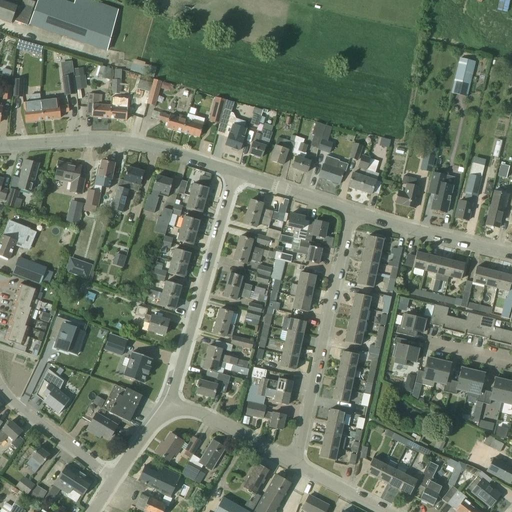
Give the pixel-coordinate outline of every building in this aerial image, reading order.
[(0,0),(0,18),(11,23),(18,0),(0,0)] [(29,0),(23,0),(15,21),(27,25),(35,2),(29,0)] [(75,0),(74,3),(64,0),(37,0),(29,25),(63,37),(63,36),(96,48),(107,50),(119,10),(103,5),(88,0),(75,0)] [(380,16),(382,0),(366,0),(364,13),(380,16)] [(511,0),(501,0),(499,10),(510,12),(511,0)] [(20,40),(17,49),(30,52),(32,43),(20,40)] [(460,58),(453,85),(469,89),(475,62),(460,58)] [(132,63),(130,70),(154,77),(156,68),(151,66),(151,68),(132,63)] [(113,79),(115,68),(100,65),(98,77),(113,79)] [(83,69),(74,70),(75,78),(84,76),(83,69)] [(76,95),(73,75),(62,77),(65,96),(76,95)] [(84,76),(75,78),(76,89),(86,88),(85,76),(84,76)] [(24,79),(14,79),(13,97),(23,97),(24,79)] [(114,80),(112,79),(112,94),(121,94),(122,80),(121,80),(114,80)] [(162,82),(154,80),(147,104),(155,106),(162,82)] [(13,86),(4,85),(2,100),(12,100),(13,86)] [(41,107),(41,101),(40,94),(29,95),(30,102),(24,103),(26,122),(43,120),(41,107)] [(92,117),(110,118),(111,106),(99,105),(99,101),(102,102),(103,95),(89,94),(87,115),(92,116),(92,117)] [(226,100),(215,97),(209,122),(220,124),(226,100)] [(58,99),(41,101),(41,107),(43,120),(61,118),(60,112),(69,111),(69,105),(59,106),(58,99)] [(111,100),(110,118),(127,119),(128,101),(111,100)] [(263,110),(254,107),(252,114),(253,114),(250,124),(257,127),(259,123),(263,124),(265,118),(261,116),(263,112),(267,114),(268,111),(263,109),(263,110)] [(224,109),(220,124),(232,128),(231,133),(230,133),(228,138),(225,146),(232,148),(231,149),(237,152),(238,150),(239,150),(246,129),(234,124),(236,118),(233,113),(224,109)] [(168,122),(166,127),(183,132),(186,120),(187,117),(180,115),(179,118),(170,115),(170,116),(160,113),(159,119),(168,122)] [(186,120),(183,132),(199,137),(205,119),(188,114),(187,117),(186,120)] [(312,135),(322,138),(326,126),(316,122),(312,135)] [(326,126),(322,138),(318,150),(329,154),(333,143),(327,141),(332,128),(326,126)] [(250,153),(255,155),(254,157),(260,159),(261,157),(262,157),(265,147),(267,148),(272,133),(271,132),(262,130),(261,134),(257,133),(254,142),(254,141),(250,153)] [(292,153),(296,137),(291,135),(290,141),(279,137),(271,160),(283,165),(288,152),(292,153)] [(296,137),(292,153),(297,155),(293,168),(307,173),(311,161),(304,159),(306,154),(305,153),(308,145),(303,143),(304,139),(296,137)] [(383,159),(386,146),(391,147),(392,139),(383,137),(381,144),(375,143),(372,157),(383,159)] [(499,138),(494,156),(500,157),(504,140),(499,138)] [(363,146),(353,143),(349,158),(358,161),(363,146)] [(432,152),(427,151),(426,154),(424,153),(420,170),(431,173),(435,156),(432,155),(432,152)] [(369,162),(370,158),(362,155),(357,168),(360,169),(359,174),(354,173),(349,187),(360,191),(370,162),(369,162)] [(337,169),(339,161),(326,156),(319,177),(332,181),(332,183),(332,184),(338,186),(339,185),(339,184),(340,184),(344,171),(337,169)] [(371,158),(370,158),(369,162),(370,162),(360,191),(372,195),(379,174),(375,173),(379,162),(370,159),(371,158)] [(39,163),(25,159),(18,186),(34,191),(36,183),(34,182),(39,163)] [(115,163),(101,160),(100,168),(98,168),(93,190),(88,189),(85,204),(86,205),(85,211),(95,213),(97,207),(98,207),(101,192),(104,177),(112,179),(115,163)] [(72,164),(60,161),(56,178),(75,182),(73,192),(82,194),(85,180),(79,178),(81,168),(71,166),(72,164)] [(484,165),(472,163),(465,194),(466,194),(464,201),(460,200),(455,217),(468,221),(473,204),(470,203),(471,196),(477,197),(479,186),(480,186),(484,165)] [(501,165),(498,176),(506,178),(509,167),(501,165)] [(144,172),(128,167),(124,180),(120,179),(111,209),(123,213),(129,189),(138,192),(144,172)] [(435,194),(432,209),(439,211),(439,213),(444,214),(445,212),(447,213),(453,186),(444,184),(446,176),(433,173),(428,193),(435,194)] [(173,180),(157,175),(151,195),(148,194),(143,210),(154,214),(159,198),(158,197),(159,195),(168,198),(173,180)] [(398,191),(395,203),(398,203),(403,204),(403,205),(415,208),(420,187),(415,186),(416,179),(404,176),(402,184),(407,185),(405,192),(398,191)] [(187,182),(182,181),(178,193),(184,195),(187,182)] [(194,184),(190,196),(206,200),(209,188),(194,184)] [(19,210),(22,200),(15,197),(17,191),(10,189),(5,205),(19,210)] [(509,195),(494,191),(486,225),(499,228),(504,209),(506,209),(509,195)] [(206,200),(190,196),(187,208),(202,212),(206,200)] [(250,200),(247,211),(271,218),(273,212),(273,211),(262,208),(264,204),(250,200)] [(71,201),(66,224),(79,227),(84,204),(71,201)] [(41,207),(37,214),(43,218),(47,211),(41,207)] [(165,235),(170,219),(171,214),(172,211),(163,208),(161,217),(158,216),(154,232),(165,235)] [(173,209),(172,211),(171,214),(180,217),(182,211),(173,209)] [(286,213),(278,210),(278,213),(276,219),(279,220),(283,221),(285,214),(286,213)] [(269,226),(271,219),(271,218),(247,211),(244,223),(257,227),(258,223),(269,226)] [(295,227),(293,237),(306,240),(310,221),(304,220),(305,217),(291,213),(288,226),(295,227)] [(181,228),(197,232),(200,220),(185,216),(181,228)] [(30,229),(9,221),(4,235),(3,235),(0,243),(0,255),(10,259),(17,241),(24,244),(30,229)] [(310,221),(306,240),(311,241),(312,235),(324,238),(328,224),(316,221),(315,223),(310,221)] [(193,245),(197,232),(181,228),(178,240),(193,245)] [(63,240),(69,242),(72,231),(66,229),(63,240)] [(266,236),(270,237),(270,238),(279,240),(281,232),(268,229),(266,236)] [(270,238),(270,237),(258,234),(256,243),(268,246),(270,238)] [(240,236),(237,248),(262,255),(264,250),(251,246),(253,240),(240,236)] [(368,236),(366,248),(381,252),(384,239),(368,236)] [(311,241),(306,240),(293,237),(292,237),(293,238),(290,248),(309,252),(307,261),(319,264),(322,249),(310,246),(311,244),(308,244),(309,241),(311,242),(311,241)] [(276,253),(275,259),(290,263),(292,256),(282,254),(283,248),(277,246),(276,253)] [(394,255),(395,255),(401,256),(402,248),(398,247),(397,249),(392,248),(390,254),(394,255)] [(260,263),(262,256),(262,255),(237,248),(233,260),(246,263),(248,260),(260,263)] [(379,263),(381,252),(366,248),(363,260),(379,263)] [(175,249),(172,261),(187,265),(191,253),(175,249)] [(269,251),(267,257),(275,259),(276,253),(269,251)] [(117,252),(113,265),(123,268),(127,255),(117,252)] [(413,268),(425,271),(429,255),(417,252),(413,268)] [(390,261),(389,266),(392,266),(395,267),(398,268),(401,256),(395,255),(394,255),(392,261),(390,261)] [(425,271),(437,274),(441,258),(429,255),(425,271)] [(46,268),(19,258),(13,273),(40,284),(46,268)] [(437,274),(449,276),(453,261),(441,258),(437,274)] [(376,275),(379,263),(363,260),(360,272),(376,275)] [(78,261),(74,275),(88,280),(92,266),(78,261)] [(187,265),(172,261),(168,273),(184,277),(187,265)] [(465,264),(453,261),(449,276),(461,280),(465,264)] [(259,265),(257,273),(270,277),(272,269),(272,268),(268,267),(259,265)] [(271,278),(275,279),(281,280),(284,268),(278,267),(274,266),(271,278)] [(395,280),(398,268),(395,267),(392,266),(390,276),(378,273),(377,276),(389,279),(389,278),(395,280)] [(485,285),(489,270),(477,267),(473,282),(485,285)] [(155,268),(153,274),(165,277),(167,271),(155,268)] [(485,285),(497,288),(501,273),(489,270),(485,285)] [(298,284),(314,288),(316,275),(301,272),(299,279),(298,284)] [(373,287),(376,275),(360,272),(358,284),(373,287)] [(227,284),(251,291),(252,286),(241,283),(243,276),(230,273),(227,284)] [(270,277),(258,273),(257,274),(255,281),(268,284),(270,277)] [(511,278),(511,275),(501,273),(497,288),(509,291),(511,278)] [(165,277),(153,274),(152,279),(164,282),(165,277)] [(392,292),(395,280),(389,278),(389,279),(387,291),(392,292)] [(281,280),(275,279),(272,291),(278,292),(281,280)] [(162,293),(178,297),(182,285),(166,280),(162,293)] [(17,293),(35,300),(35,299),(38,291),(41,292),(43,286),(31,281),(29,287),(20,284),(17,293)] [(466,308),(479,311),(480,305),(467,302),(472,282),(467,281),(460,306),(466,308)] [(251,291),(227,284),(223,296),(236,300),(239,301),(240,297),(248,299),(251,291)] [(298,284),(295,296),(311,299),(314,288),(298,284)] [(419,296),(420,291),(398,285),(397,291),(419,296)] [(157,292),(148,289),(146,296),(155,298),(157,292)] [(419,296),(431,299),(432,294),(426,292),(427,290),(421,289),(421,291),(420,291),(419,296)] [(97,294),(90,291),(87,299),(94,302),(97,294)] [(276,303),(278,292),(272,291),(269,301),(270,301),(268,308),(273,310),(275,302),(276,303)] [(35,300),(17,293),(13,303),(15,303),(34,309),(34,310),(35,310),(38,300),(35,299),(35,300)] [(178,297),(162,293),(159,306),(174,310),(178,297)] [(259,293),(257,300),(266,303),(268,295),(259,293)] [(353,306),(368,309),(371,297),(356,293),(353,306)] [(442,302),(444,297),(432,294),(431,299),(442,302)] [(308,312),(311,299),(295,296),(293,308),(308,312)] [(456,300),(444,297),(442,302),(454,305),(456,300)] [(390,304),(384,302),(382,313),(388,314),(390,304)] [(34,309),(15,303),(12,312),(31,318),(34,310),(34,309)] [(249,303),(248,310),(261,313),(263,314),(264,309),(262,309),(263,306),(249,303)] [(434,305),(426,303),(423,315),(431,317),(434,305)] [(447,331),(453,332),(456,318),(446,316),(448,308),(434,305),(430,324),(442,327),(441,329),(446,331),(447,331)] [(492,308),(480,305),(479,311),(490,314),(492,308)] [(148,308),(138,306),(135,314),(145,317),(144,322),(150,323),(148,330),(165,334),(169,320),(146,314),(148,308)] [(366,321),(368,309),(353,306),(350,318),(366,321)] [(217,321),(235,326),(238,315),(232,313),(220,309),(217,321)] [(259,320),(261,313),(248,310),(246,317),(259,320)] [(31,318),(12,312),(9,321),(11,322),(11,321),(28,327),(31,318)] [(49,322),(51,315),(49,315),(43,312),(41,319),(49,322)] [(266,313),(263,325),(270,327),(273,315),(266,313)] [(465,333),(477,336),(481,316),(468,313),(466,321),(456,318),(453,332),(459,334),(464,335),(465,333)] [(380,319),(379,325),(385,326),(387,316),(382,314),(380,319)] [(398,326),(396,333),(408,336),(414,337),(416,331),(423,333),(425,324),(424,324),(425,320),(414,317),(414,316),(406,314),(406,315),(403,315),(400,327),(398,326)] [(493,342),(499,343),(503,330),(493,327),(495,320),(481,316),(477,336),(488,339),(488,341),(493,342)] [(79,350),(81,343),(76,341),(79,332),(76,330),(78,325),(57,317),(52,330),(60,333),(54,348),(67,353),(68,351),(77,354),(79,350)] [(290,318),(288,330),(303,334),(306,322),(290,318)] [(363,333),(366,321),(350,318),(348,330),(363,333)] [(11,321),(11,322),(8,330),(27,337),(30,327),(28,327),(11,321)] [(235,326),(217,321),(213,333),(232,338),(230,344),(233,345),(254,351),(256,343),(254,342),(254,341),(232,335),(235,326)] [(263,325),(261,337),(267,338),(270,327),(263,325)] [(377,336),(383,338),(385,328),(379,326),(377,336)] [(27,337),(8,330),(5,340),(15,343),(13,348),(25,352),(30,338),(27,337)] [(303,334),(288,330),(285,342),(301,346),(303,334)] [(360,345),(363,333),(348,330),(345,342),(360,345)] [(511,344),(511,332),(503,330),(500,344),(506,345),(511,347),(511,344)] [(112,332),(106,347),(123,353),(129,338),(112,332)] [(369,352),(369,353),(379,355),(383,338),(377,336),(375,346),(370,345),(369,352)] [(267,338),(261,337),(258,347),(264,349),(267,338)] [(407,340),(395,337),(393,344),(395,345),(392,357),(396,358),(395,363),(405,365),(406,360),(414,362),(415,358),(417,359),(419,350),(405,346),(407,340)] [(225,363),(235,365),(250,369),(251,363),(238,360),(238,359),(223,355),(223,357),(220,356),(222,350),(231,352),(233,345),(230,344),(216,340),(214,346),(210,345),(206,357),(225,363)] [(285,342),(283,354),(298,358),(301,346),(285,342)] [(254,368),(265,370),(267,361),(262,360),(264,350),(258,349),(254,368)] [(343,351),(340,364),(355,367),(358,355),(343,351)] [(150,368),(149,367),(152,360),(152,359),(132,352),(132,353),(124,376),(123,377),(143,384),(144,383),(143,383),(147,375),(148,375),(150,368)] [(371,360),(369,370),(375,371),(379,355),(369,353),(368,360),(371,360)] [(296,370),(298,358),(283,354),(280,367),(296,370)] [(225,363),(206,357),(205,362),(202,361),(200,368),(203,368),(203,369),(207,370),(215,372),(217,367),(224,369),(225,363)] [(422,384),(433,387),(439,362),(437,361),(437,359),(428,357),(424,372),(418,371),(415,383),(422,385),(422,384)] [(443,392),(449,393),(452,381),(446,380),(450,363),(441,361),(441,362),(439,362),(433,387),(434,381),(445,384),(443,392)] [(353,379),(355,367),(340,364),(338,375),(353,379)] [(235,365),(235,366),(233,372),(248,376),(250,369),(235,365)] [(457,389),(468,391),(472,372),(470,371),(471,370),(462,367),(461,369),(458,382),(452,381),(449,393),(456,395),(457,389)] [(267,370),(265,370),(254,368),(250,384),(290,393),(293,381),(279,378),(278,382),(265,379),(267,370)] [(207,370),(205,377),(214,379),(216,380),(218,373),(215,372),(207,370)] [(375,371),(369,370),(366,382),(373,384),(375,371)] [(477,402),(483,403),(486,391),(480,390),(484,373),(475,371),(475,372),(472,372),(468,391),(478,394),(477,402)] [(45,404),(62,415),(72,401),(60,393),(67,383),(51,372),(38,391),(49,398),(45,404)] [(218,373),(216,380),(214,379),(213,383),(200,380),(200,381),(198,380),(196,386),(198,387),(196,393),(197,393),(196,395),(198,397),(200,397),(203,397),(203,395),(213,398),(215,391),(225,394),(227,389),(228,384),(231,376),(218,372),(218,373)] [(350,391),(353,379),(338,375),(335,387),(350,391)] [(491,399),(502,401),(506,382),(504,381),(504,380),(495,378),(492,393),(486,391),(483,403),(489,405),(491,399)] [(406,380),(403,391),(411,393),(414,383),(406,380)] [(506,382),(502,401),(511,403),(511,409),(511,410),(511,381),(509,381),(508,382),(506,382)] [(124,389),(115,384),(103,409),(107,411),(129,422),(142,395),(125,387),(124,389)] [(250,384),(246,401),(263,405),(265,397),(275,399),(274,402),(288,405),(290,393),(250,384)] [(364,394),(370,395),(372,385),(366,384),(364,394)] [(348,403),(350,391),(335,387),(332,399),(348,403)] [(366,412),(370,395),(364,394),(361,405),(357,404),(356,410),(366,412)] [(98,396),(94,403),(102,407),(106,400),(98,396)] [(263,406),(263,405),(246,401),(246,402),(249,403),(246,415),(263,419),(264,418),(271,420),(270,427),(282,430),(285,415),(273,412),(273,413),(265,411),(266,406),(263,406)] [(330,409),(327,421),(343,424),(346,412),(330,409)] [(366,412),(356,410),(355,417),(359,418),(356,428),(362,430),(366,412)] [(116,426),(96,414),(87,429),(97,436),(100,431),(110,437),(116,426)] [(481,419),(480,426),(493,429),(495,422),(481,419)] [(340,436),(343,424),(327,421),(325,433),(340,436)] [(22,432),(11,422),(3,431),(4,431),(0,435),(0,441),(2,443),(9,436),(14,441),(18,436),(22,432)] [(362,431),(356,430),(354,440),(360,441),(362,431)] [(387,430),(385,435),(396,440),(398,435),(387,430)] [(184,442),(170,433),(164,443),(162,441),(155,452),(160,455),(167,460),(168,461),(173,454),(175,455),(184,442)] [(322,444),(338,448),(340,436),(325,433),(322,444)] [(409,441),(398,435),(396,440),(406,446),(409,441)] [(495,438),(489,435),(484,444),(500,452),(504,444),(494,439),(495,438)] [(14,441),(11,444),(16,448),(23,440),(18,436),(14,441)] [(193,455),(194,455),(201,442),(193,437),(185,450),(186,451),(184,454),(191,458),(193,455)] [(198,463),(212,471),(226,448),(213,440),(198,463)] [(353,441),(351,452),(357,453),(359,443),(353,441)] [(420,446),(409,441),(406,446),(417,452),(420,446)] [(440,442),(436,450),(438,451),(441,452),(445,444),(442,443),(440,442)] [(338,448),(322,444),(319,457),(335,460),(338,448)] [(368,447),(362,446),(360,458),(366,459),(368,447)] [(431,452),(420,446),(417,452),(428,457),(431,452)] [(48,454),(49,453),(45,449),(43,451),(39,447),(32,457),(27,465),(30,467),(29,469),(35,474),(49,456),(48,454)] [(357,455),(351,453),(349,464),(355,465),(357,455)] [(157,459),(164,464),(167,460),(160,455),(157,459)] [(511,478),(511,466),(494,457),(487,471),(510,483),(511,478)] [(365,473),(377,478),(384,464),(373,459),(365,473)] [(189,462),(182,474),(194,481),(200,471),(201,468),(189,462)] [(425,488),(419,499),(432,506),(442,487),(435,483),(438,477),(434,474),(438,466),(429,462),(422,474),(425,475),(420,485),(425,488)] [(459,463),(455,471),(460,473),(465,472),(467,466),(459,463)] [(252,492),(257,494),(270,471),(257,464),(244,486),(248,489),(252,492)] [(395,470),(384,464),(377,478),(388,484),(395,470)] [(159,471),(145,465),(138,481),(171,496),(180,476),(161,467),(159,471)] [(67,466),(54,485),(69,495),(68,497),(76,503),(81,496),(82,497),(91,483),(85,478),(86,477),(79,472),(78,474),(67,466)] [(405,475),(395,470),(388,484),(398,489),(405,475)] [(480,471),(477,475),(480,478),(481,479),(488,484),(491,479),(484,473),(480,471)] [(276,475),(254,511),(256,511),(276,511),(292,485),(276,475)] [(417,481),(405,475),(398,489),(410,495),(417,481)] [(35,485),(24,476),(15,487),(27,496),(35,485)] [(480,478),(470,490),(490,506),(500,494),(488,484),(481,479),(480,478)] [(61,490),(54,485),(46,498),(52,502),(61,490)] [(184,496),(187,486),(182,485),(179,494),(184,496)] [(47,492),(37,486),(31,496),(40,502),(47,492)] [(442,499),(447,503),(457,490),(452,486),(442,499)] [(456,510),(458,511),(467,511),(473,506),(465,500),(467,497),(464,495),(459,492),(457,490),(447,503),(452,507),(452,506),(457,509),(456,510)] [(149,498),(141,494),(135,507),(143,511),(142,511),(163,511),(167,505),(150,496),(149,498)] [(324,511),(328,506),(308,495),(301,509),(307,511),(324,511)] [(249,511),(223,497),(215,511),(249,511)] [(0,511),(10,511),(14,507),(12,506),(7,502),(0,511)]
